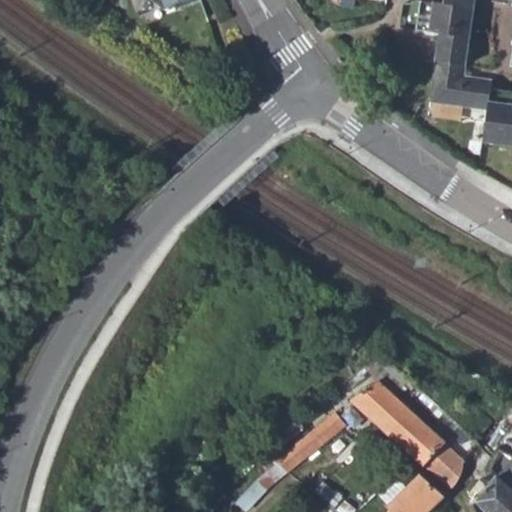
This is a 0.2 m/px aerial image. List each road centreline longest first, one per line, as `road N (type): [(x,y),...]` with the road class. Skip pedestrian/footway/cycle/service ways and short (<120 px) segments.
road 1 (tertiary): [(6,511),(43,391),(115,273),(187,193),(277,113),(308,97)]
road 2 (tertiary): [(308,97),(355,119),(511,226)]
